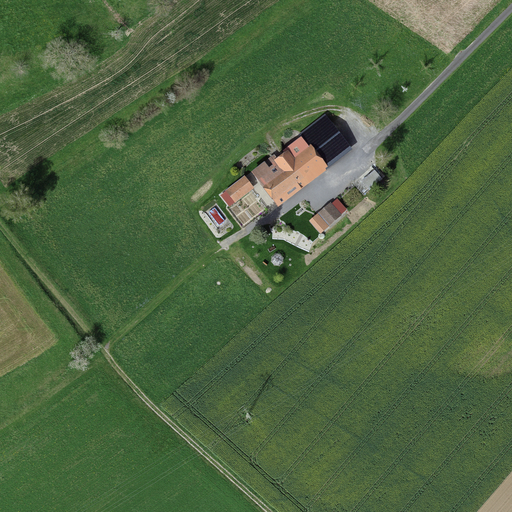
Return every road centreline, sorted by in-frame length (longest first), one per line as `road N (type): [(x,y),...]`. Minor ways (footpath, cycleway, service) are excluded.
road 1 (track): [(103,350),(169,284),(380,140),(511,7)]
road 2 (track): [(0,223),(156,410),(270,511)]
